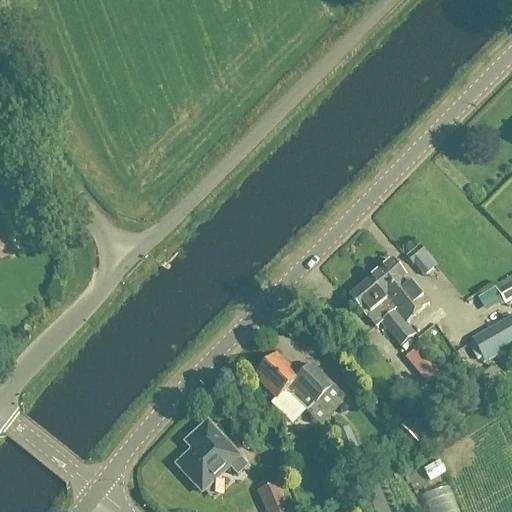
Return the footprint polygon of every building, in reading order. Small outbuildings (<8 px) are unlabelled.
[(425,256),(417,248),(406,257),(414,266),(425,256)] [(369,281),(405,324),(429,304),(411,283),(410,284),(404,278),(405,277),(392,261),(369,281)] [(511,276),(495,288),(506,306),(511,302),(511,276)] [(405,324),(369,281),(350,297),(376,328),(380,325),(400,348),(415,336),(405,324)] [(484,360),(511,344),(511,319),(473,341),(484,360)] [(429,386),(441,375),(419,348),(406,359),(429,386)] [(276,357),(253,379),(276,402),(271,408),(285,421),(298,407),(319,428),(332,416),(318,403),(333,388),(311,366),(298,379),(276,357)] [(439,421),(423,405),(401,428),(417,444),(439,421)] [(185,445),(192,452),(176,467),(202,495),(229,469),(237,478),(248,468),(208,424),(185,445)] [(365,469),(348,429),(336,434),(352,474),(365,469)] [(289,511),(277,484),(259,492),(267,511),(289,511)] [(457,511),(448,489),(418,500),(422,511),(457,511)]
